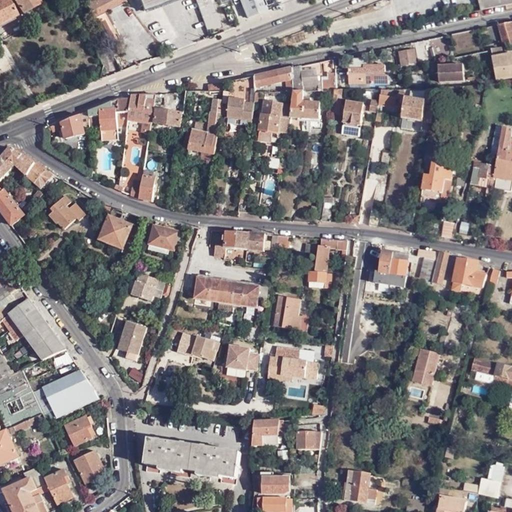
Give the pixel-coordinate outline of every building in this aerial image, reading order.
[(0,0),(0,26),(16,18),(5,0),(13,0),(22,15),(41,5),(37,0),(0,0)] [(82,0),(92,18),(104,13),(126,2),(124,0),(82,0)] [(171,0),(140,0),(144,10),(171,0)] [(198,0),(196,0),(208,31),(198,0)] [(198,0),(208,31),(219,27),(214,14),(211,15),(206,0),(219,0),(220,3),(227,0),(198,0)] [(264,0),(242,0),(249,15),(267,8),(264,0)] [(511,3),(511,0),(477,0),(479,10),(511,3)] [(480,16),(511,9),(511,3),(479,10),(480,16)] [(92,18),(107,45),(118,39),(104,13),(92,18)] [(504,47),(511,45),(511,23),(499,26),(504,47)] [(495,27),(484,29),(488,46),(498,44),(495,27)] [(455,51),(475,47),(472,32),(452,36),(455,51)] [(446,37),(421,41),(425,60),(450,55),(446,37)] [(511,54),(502,56),(501,49),(491,51),(496,81),(511,78),(511,54)] [(398,53),(401,66),(414,64),(412,50),(398,53)] [(385,74),(385,65),(364,64),(364,68),(348,67),(347,83),(388,84),(388,74),(385,74)] [(439,81),(464,80),(463,64),(439,65),(439,81)] [(303,65),(293,67),(292,87),(300,87),(300,89),(307,89),(307,87),(316,87),(317,70),(303,71),(303,65)] [(293,67),(255,76),(255,84),(279,84),(279,92),(292,92),(292,87),(293,67)] [(330,78),(323,78),(322,78),(321,90),(332,90),(333,87),(333,84),(334,73),(330,72),(330,78)] [(255,76),(234,80),(233,90),(254,90),(255,84),(255,76)] [(211,85),(208,93),(223,95),(223,91),(224,83),(211,85)] [(375,100),(374,110),(393,114),(395,102),(402,102),(403,91),(400,91),(399,94),(395,94),(395,95),(389,94),(389,89),(376,89),(375,100)] [(423,122),(432,123),(437,91),(429,90),(427,103),(408,100),(405,122),(423,124),(423,122)] [(330,106),(332,91),(322,91),(321,101),(328,101),(328,106),(330,107),(330,106)] [(340,91),(332,91),(330,106),(330,107),(330,110),(329,114),(329,116),(336,117),(340,91)] [(298,92),(292,92),(290,105),(289,116),(317,118),(318,101),(312,101),(312,98),(298,98),(298,92)] [(169,94),(157,95),(155,106),(161,107),(162,101),(169,102),(169,94)] [(152,124),(155,106),(157,95),(132,97),(131,98),(128,120),(143,123),(152,124)] [(118,127),(127,126),(128,120),(129,114),(130,101),(131,98),(126,98),(117,101),(88,112),(89,121),(100,121),(101,141),(118,140),(118,127)] [(88,112),(117,101),(126,98),(118,99),(88,111),(88,112)] [(249,126),(252,104),(243,103),(243,100),(229,98),(225,123),(249,126)] [(367,113),(373,114),(374,110),(375,100),(368,100),(367,113)] [(264,101),(262,114),(261,114),(257,140),(270,142),(271,132),(277,133),(277,132),(287,133),(289,116),(290,105),(264,101)] [(360,127),(363,105),(345,103),(342,124),(360,127)] [(155,123),(180,129),(183,114),(158,109),(155,123)] [(188,149),(214,156),(221,110),(212,109),(207,135),(192,132),(188,149)] [(89,121),(88,112),(88,111),(80,115),(80,116),(83,128),(84,135),(90,134),(89,121)] [(64,139),(84,135),(83,128),(80,116),(80,115),(51,126),(51,127),(53,132),(62,128),(64,139)] [(152,124),(143,123),(142,132),(150,134),(152,124)] [(474,160),(470,183),(487,186),(485,196),(494,198),(496,188),(511,191),(511,184),(511,139),(511,135),(511,128),(503,127),(501,138),(494,136),(490,153),(498,155),(496,165),(474,160)] [(29,174),(35,164),(12,149),(0,161),(0,210),(12,226),(22,217),(0,190),(0,182),(16,165),(27,175),(29,174)] [(422,195),(447,200),(454,166),(433,162),(431,174),(426,174),(422,195)] [(53,174),(35,164),(29,174),(27,175),(41,188),(53,174)] [(140,200),(153,203),(156,178),(144,175),(143,182),(142,190),(140,200)] [(266,176),(265,193),(274,194),(276,177),(266,176)] [(141,189),(142,181),(134,180),(132,188),(141,189)] [(139,199),(141,189),(132,188),(131,196),(132,196),(139,199)] [(35,197),(25,207),(24,209),(27,213),(35,203),(43,194),(41,193),(38,190),(33,195),(35,197)] [(49,215),(57,224),(58,223),(64,229),(77,218),(79,221),(86,215),(75,203),(69,208),(66,206),(70,202),(64,195),(51,208),(54,211),(49,215)] [(323,222),(332,222),(334,199),(325,198),(323,222)] [(113,208),(99,202),(97,206),(108,212),(110,211),(112,211),(113,208)] [(370,226),(379,228),(382,211),(373,209),(370,226)] [(143,218),(138,217),(133,234),(138,236),(143,218)] [(125,240),(131,227),(108,218),(99,238),(121,248),(119,253),(127,257),(133,244),(125,240)] [(449,239),(453,239),(457,224),(445,221),(443,230),(446,230),(445,238),(449,239)] [(172,254),(178,232),(155,226),(150,243),(159,246),(158,250),(172,254)] [(215,256),(225,256),(226,257),(226,247),(265,252),(265,250),(270,250),(270,242),(266,241),(267,234),(225,232),(225,234),(228,234),(227,240),(222,239),(223,237),(216,236),(214,248),(215,248),(215,256)] [(279,236),(277,247),(290,249),(291,241),(289,241),(289,236),(279,236)] [(321,239),(321,246),(320,246),(317,271),(326,272),(324,271),(324,269),(327,240),(321,239)] [(327,240),(324,269),(324,271),(326,272),(327,272),(330,248),(337,248),(336,250),(346,251),(348,241),(327,240)] [(407,261),(409,254),(382,250),(378,271),(375,271),(373,282),(404,286),(409,261),(407,261)] [(437,260),(439,252),(420,250),(419,250),(418,257),(424,258),(437,260)] [(437,260),(432,283),(433,283),(434,282),(435,278),(437,267),(440,253),(439,252),(437,260)] [(440,253),(437,267),(435,278),(434,282),(433,283),(442,285),(449,254),(440,253)] [(0,284),(13,276),(0,257),(0,284)] [(482,295),(488,273),(477,271),(478,264),(466,261),(458,257),(452,289),(482,295)] [(437,260),(424,258),(419,278),(426,280),(416,311),(408,311),(408,318),(415,320),(416,318),(422,317),(432,283),(437,260)] [(161,278),(156,276),(155,278),(141,272),(133,293),(151,301),(161,278)] [(310,272),(308,287),(331,289),(333,274),(310,272)] [(336,274),(335,284),(342,284),(343,275),(339,274),(336,274)] [(42,361),(66,350),(13,276),(0,284),(0,323),(2,322),(16,341),(25,336),(42,361)] [(241,306),(257,308),(259,299),(269,301),(271,286),(261,284),(260,286),(245,284),(246,282),(237,281),(237,283),(222,281),(223,278),(214,277),(214,280),(199,277),(195,299),(211,301),(212,292),(220,293),(219,302),(234,305),(236,295),(243,297),(241,306)] [(164,298),(167,299),(171,285),(166,284),(163,294),(165,294),(164,298)] [(211,301),(219,302),(220,293),(212,292),(211,301)] [(234,305),(241,306),(243,297),(236,295),(234,305)] [(300,316),(303,300),(282,295),(276,325),(300,330),(303,316),(300,316)] [(470,333),(474,320),(467,318),(463,331),(470,333)] [(124,330),(121,338),(117,347),(126,350),(135,354),(146,328),(127,320),(124,330)] [(203,328),(201,333),(211,337),(213,332),(203,328)] [(211,337),(201,333),(194,331),(187,350),(202,355),(203,353),(215,358),(218,348),(214,347),(217,339),(211,337)] [(232,345),(229,367),(259,371),(261,355),(250,353),(251,347),(232,345)] [(268,378),(293,381),(293,376),(316,379),(319,363),(311,362),(312,351),(277,346),(276,357),(271,356),(268,378)] [(420,349),(412,380),(431,385),(439,354),(420,349)] [(135,354),(126,350),(124,356),(133,360),(135,354)] [(0,379),(12,374),(0,353),(0,379)] [(511,366),(478,359),(475,358),(474,358),(471,370),(495,376),(494,382),(511,386),(511,366)] [(138,383),(145,375),(134,366),(127,374),(138,383)] [(44,415),(34,393),(27,377),(24,371),(12,375),(0,380),(0,416),(6,431),(12,428),(24,423),(44,415)] [(95,389),(82,371),(41,389),(34,393),(44,415),(50,428),(107,403),(102,401),(95,389)] [(334,396),(331,414),(338,415),(340,397),(334,396)] [(324,413),(326,406),(315,404),(313,414),(322,414),(324,413)] [(445,424),(447,417),(436,414),(434,421),(445,424)] [(92,431),(87,418),(65,428),(76,449),(93,441),(89,432),(92,431)] [(279,444),(280,419),(255,419),(254,444),(279,444)] [(26,428),(24,423),(12,428),(14,433),(26,428)] [(6,431),(0,433),(0,466),(19,458),(6,431)] [(299,448),(321,448),(323,431),(299,431),(299,448)] [(241,465),(242,451),(151,440),(148,464),(150,465),(149,471),(162,473),(163,466),(174,467),(173,474),(212,479),(212,473),(223,474),(222,481),(238,483),(240,467),(242,467),(242,465),(241,465)] [(279,458),(288,458),(288,450),(279,450),(279,458)] [(104,472),(96,454),(75,463),(86,486),(104,478),(102,473),(104,472)] [(45,483),(38,468),(24,474),(26,481),(4,491),(13,511),(37,511),(35,506),(42,503),(40,496),(37,491),(47,486),(45,483)] [(350,469),(346,487),(351,489),(351,491),(367,494),(368,489),(372,474),(350,469)] [(271,475),(271,470),(258,470),(258,478),(261,478),(261,491),(284,492),(289,490),(290,474),(276,473),(275,476),(271,475)] [(49,492),(57,508),(74,501),(67,488),(71,487),(65,473),(45,483),(47,486),(49,492)] [(499,497),(503,481),(483,475),(481,483),(480,491),(499,497)] [(464,488),(480,491),(481,483),(466,480),(464,488)] [(40,496),(49,492),(47,486),(37,491),(40,496)] [(351,489),(346,487),(344,499),(365,504),(366,498),(375,500),(377,491),(368,489),(367,494),(351,491),(351,489)] [(456,511),(457,510),(465,511),(469,511),(472,500),(446,494),(442,511),(456,511)] [(292,511),(293,496),(258,495),(258,510),(286,511),(292,511)] [(409,500),(407,511),(425,511),(427,503),(409,500)] [(35,506),(37,511),(46,511),(42,503),(35,506)]
